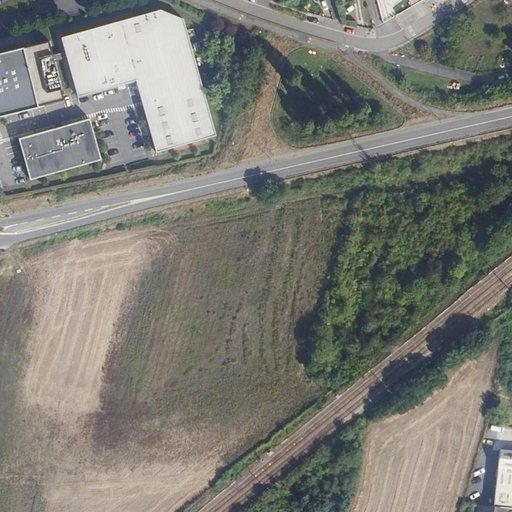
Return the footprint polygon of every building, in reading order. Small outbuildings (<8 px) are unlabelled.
[(156,153),(216,136),(183,19),(160,9),(120,21),(61,38),(65,52),(67,59),(78,96),(118,85),(118,87),(124,86),(123,83),(135,80),(156,153)] [(53,55),(49,41),(0,53),(0,116),(64,100),(54,62),(53,55)] [(53,55),(54,62),(67,59),(65,52),(53,55)] [(89,119),(18,139),(30,180),(101,160),(89,119)] [(511,449),(502,448),(495,505),(511,506),(511,449)] [(511,511),(511,506),(495,505),(480,503),(479,511),(511,511)]
